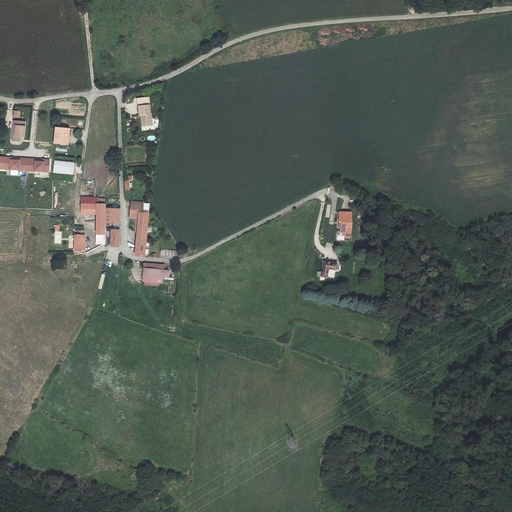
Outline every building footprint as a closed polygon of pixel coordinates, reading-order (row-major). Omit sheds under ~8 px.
[(142,126),(152,125),(149,97),(137,98),(139,115),(142,115),(142,117),(141,117),(142,126)] [(13,121),(12,140),(21,141),(22,128),(25,129),(25,122),(13,121)] [(68,145),(70,129),(55,127),(53,143),(68,145)] [(35,159),(18,158),(18,160),(14,160),(14,157),(0,156),(0,169),(48,172),(48,159),(39,159),(39,161),(35,161),(35,159)] [(54,161),(53,172),(72,174),(73,163),(54,161)] [(96,214),(96,233),(105,234),(106,204),(97,204),(97,197),(81,197),(81,213),(96,214)] [(135,254),(145,256),(149,212),(143,212),(143,202),(131,201),(130,218),(138,219),(135,254)] [(119,222),(120,209),(106,208),(106,222),(119,222)] [(339,214),(338,224),(341,225),(341,231),(351,232),(351,215),(339,214)] [(119,247),(120,230),(111,230),(111,246),(119,247)] [(75,251),(79,251),(79,249),(85,249),(85,231),(75,231),(75,251)] [(161,249),(160,257),(176,259),(177,251),(161,249)] [(336,270),(337,263),(323,261),(320,277),(328,278),(330,269),(336,270)] [(163,270),(164,265),(144,263),(142,282),(145,282),(145,285),(158,286),(158,283),(162,283),(162,277),(168,277),(169,270),(163,270)]
